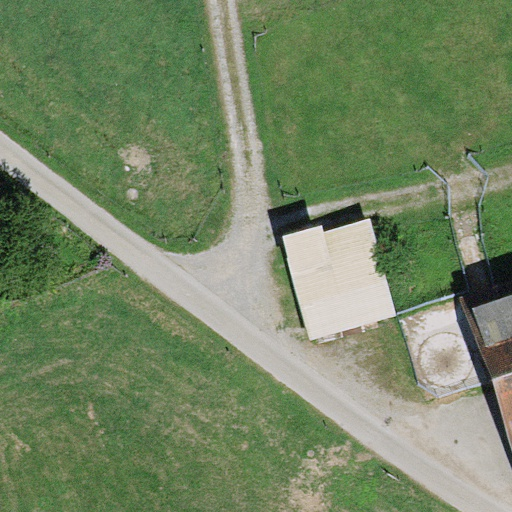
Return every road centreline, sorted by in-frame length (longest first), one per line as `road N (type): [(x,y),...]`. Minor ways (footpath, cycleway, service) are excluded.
road 1 (unclassified): [(0,148),(423,469),(501,511)]
road 2 (track): [(213,0),(241,208),(203,299)]
